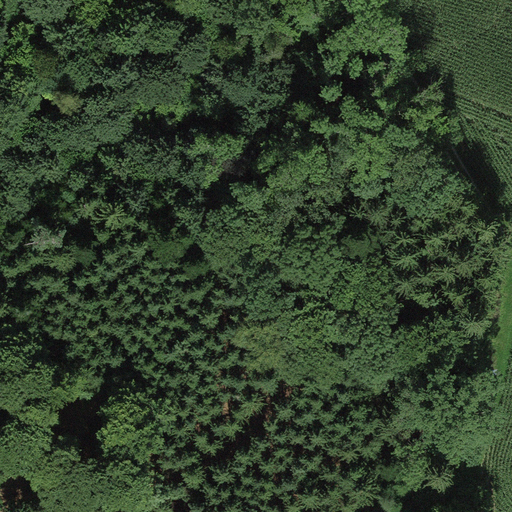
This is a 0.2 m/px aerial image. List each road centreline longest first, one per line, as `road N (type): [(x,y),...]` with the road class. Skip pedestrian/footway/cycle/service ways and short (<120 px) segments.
road 1 (track): [(489,511),(475,439),(483,322),(511,234)]
road 2 (track): [(511,223),(411,20),(375,0)]
